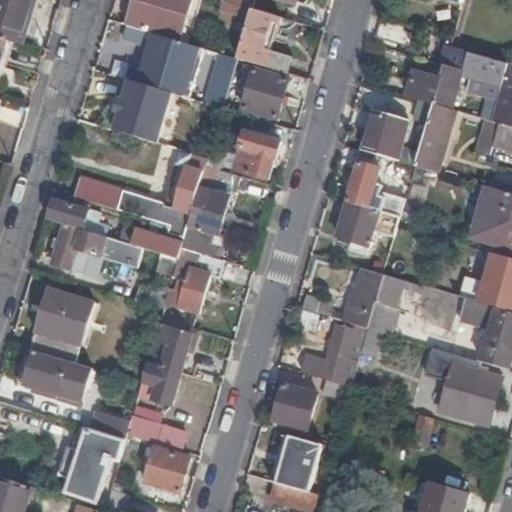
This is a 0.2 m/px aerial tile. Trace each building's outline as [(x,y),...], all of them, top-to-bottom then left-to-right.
[(0,0),(0,38),(6,40),(22,45),(26,33),(35,0),(0,0)] [(30,34),(40,0),(35,0),(26,33),(30,34)] [(129,0),(122,24),(127,26),(134,0),(129,0)] [(134,0),(127,26),(154,34),(179,42),(191,0),(134,0)] [(222,0),(222,1),(252,10),(254,0),(222,0)] [(252,10),(222,1),(218,13),(248,22),(252,10)] [(263,68),(278,18),(252,10),(248,22),(237,60),(263,68)] [(154,34),(139,84),(174,95),(184,98),(199,48),(179,42),(154,34)] [(509,64),(450,47),(441,80),(433,105),(452,111),(457,92),(461,79),(470,82),(466,95),(497,104),(509,64)] [(199,48),(184,98),(189,100),(203,49),(199,48)] [(112,58),(107,71),(128,78),(132,65),(112,58)] [(511,64),(509,64),(497,104),(491,122),(511,128),(511,64)] [(288,82),(255,72),(242,111),(277,121),(288,82)] [(415,73),(407,98),(433,105),(441,80),(415,73)] [(457,92),(466,95),(470,82),(461,79),(457,92)] [(130,82),(115,131),(159,145),(174,95),(139,84),(130,82)] [(452,111),(433,105),(416,167),(438,173),(456,112),(452,111)] [(373,113),(362,152),(397,162),(408,124),(373,113)] [(511,150),(511,128),(491,122),(486,120),(480,141),(511,150)] [(280,145),(245,134),(234,171),(268,181),(275,161),(280,145)] [(212,144),(207,160),(206,162),(205,168),(220,173),(227,148),(212,144)] [(397,162),(362,152),(347,203),(380,212),(401,218),(404,207),(372,198),(380,171),(412,180),(416,167),(397,162)] [(205,168),(206,162),(181,154),(164,208),(171,210),(169,217),(173,219),(170,229),(168,235),(184,240),(188,226),(199,189),(205,168)] [(236,177),(220,173),(205,168),(199,189),(210,193),(200,229),(199,230),(215,234),(218,235),(236,177)] [(81,179),(75,198),(119,212),(124,193),(81,179)] [(511,246),(511,194),(490,188),(477,237),(511,246)] [(125,222),(53,199),(48,219),(66,224),(132,245),(165,255),(178,259),(181,249),(182,245),(142,232),(140,237),(122,232),(125,222)] [(380,212),(347,203),(337,237),(354,242),(351,251),(368,256),(375,232),(380,212)] [(151,209),(147,221),(159,225),(163,213),(151,209)] [(380,212),(375,232),(395,238),(398,228),(401,218),(380,212)] [(132,245),(66,224),(61,240),(59,249),(54,265),(70,269),(70,268),(95,276),(103,252),(127,259),(132,245)] [(184,240),(182,245),(181,249),(217,260),(221,248),(212,245),(215,234),(199,230),(200,229),(188,226),(184,240)] [(53,247),(59,249),(61,240),(55,238),(53,247)] [(217,260),(181,249),(178,259),(173,277),(172,279),(180,281),(177,292),(172,291),(168,306),(199,315),(210,278),(219,281),(225,262),(217,260)] [(173,277),(178,259),(165,255),(159,273),(173,277)] [(507,311),(511,312),(511,261),(493,256),(480,303),(507,311)] [(384,276),(363,269),(355,296),(353,296),(345,323),(350,325),(366,329),(368,330),(384,276)] [(405,282),(384,276),(368,330),(381,334),(391,337),(399,310),(397,309),(405,282)] [(142,285),(137,301),(163,310),(168,293),(142,285)] [(30,351),(68,362),(75,364),(94,302),(49,288),(30,351)] [(307,298),(303,311),(328,319),(332,305),(307,298)] [(481,363),(509,371),(511,360),(511,316),(506,315),(507,311),(480,303),(467,300),(460,322),(490,331),(481,363)] [(195,331),(160,320),(151,352),(166,357),(162,369),(182,375),(187,356),(195,331)] [(308,357),(303,374),(327,380),(352,388),(354,380),(352,380),(358,362),(356,361),(366,329),(350,325),(349,330),(338,327),(327,363),(308,357)] [(381,334),(368,330),(364,344),(361,353),(374,358),(381,334)] [(203,333),(195,331),(187,356),(195,359),(203,333)] [(30,351),(29,350),(18,382),(56,394),(54,400),(66,404),(68,398),(82,402),(92,370),(75,364),(68,362),(30,351)] [(166,357),(151,352),(142,385),(138,400),(171,410),(182,375),(162,369),(166,357)] [(502,379),(478,372),(473,389),(460,386),(452,417),(488,427),(502,379)] [(352,388),(327,380),(323,394),(348,402),(350,395),(352,388)] [(317,396),(284,387),(274,423),(307,432),(317,396)] [(101,416),(95,433),(126,442),(127,437),(130,425),(131,423),(101,414),(101,416)] [(430,435),(434,420),(420,415),(415,431),(430,435)] [(131,423),(130,425),(127,437),(181,452),(185,436),(132,419),(131,423)] [(95,433),(88,430),(78,460),(67,456),(59,476),(71,480),(67,493),(96,502),(110,460),(120,463),(126,442),(95,433)] [(426,449),(430,435),(415,431),(412,445),(426,449)] [(299,492),(309,456),(312,444),(289,438),(271,501),(305,511),(313,511),(318,497),(312,496),(299,492)] [(145,484),(180,494),(191,460),(155,449),(145,484)] [(322,460),(309,456),(299,492),(312,496),(322,460)] [(25,511),(33,489),(0,478),(0,511),(25,511)] [(463,511),(468,497),(431,486),(423,511),(463,511)] [(131,496),(111,490),(108,500),(128,506),(131,496)]
